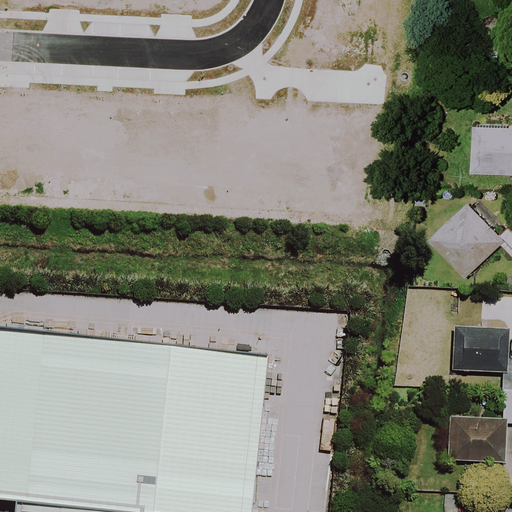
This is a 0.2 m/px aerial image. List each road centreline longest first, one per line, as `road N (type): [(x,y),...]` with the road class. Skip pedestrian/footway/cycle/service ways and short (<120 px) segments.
road 1 (unknown): [(14,45),(213,34),(256,16),(267,0)]
road 2 (unknown): [(41,511),(56,389)]
